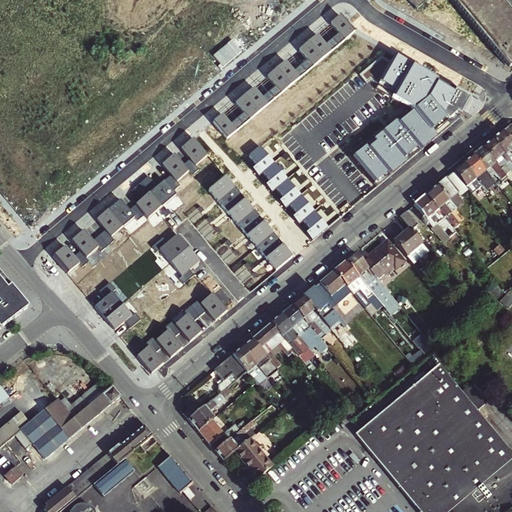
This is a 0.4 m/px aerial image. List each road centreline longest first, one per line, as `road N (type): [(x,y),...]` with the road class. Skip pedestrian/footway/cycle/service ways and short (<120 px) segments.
road 1 (residential): [(144,402),(510,97)]
road 2 (residential): [(333,0),(18,262)]
road 3 (residential): [(356,0),(510,97)]
road 4 (residential): [(144,402),(235,511)]
road 5 (residential): [(61,308),(144,402)]
